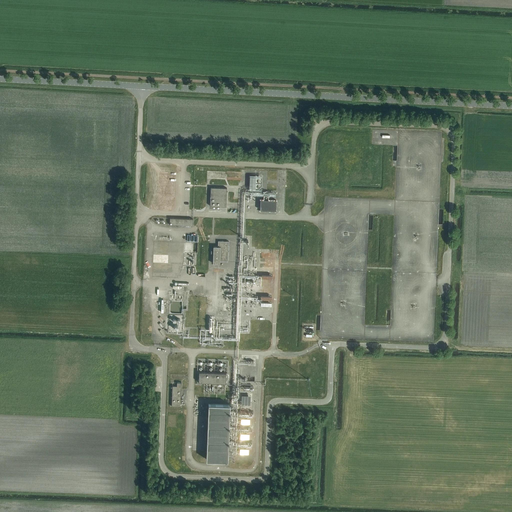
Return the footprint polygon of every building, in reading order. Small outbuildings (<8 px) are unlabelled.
[(251,175),(251,188),(258,188),(258,189),(263,189),(263,175),(251,175)] [(226,206),(227,188),(211,187),(210,206),(226,206)] [(276,210),(276,200),(261,199),(260,210),(276,210)] [(228,261),(229,241),(218,241),(218,246),(214,246),(213,263),(220,263),(220,260),(228,261)] [(226,383),(226,373),(199,372),(199,382),(226,383)] [(180,406),(181,382),(177,382),(177,386),(172,386),(172,406),(180,406)] [(243,395),(243,403),(251,403),(251,395),(243,395)] [(228,460),(230,404),(209,404),(206,459),(228,460)]
